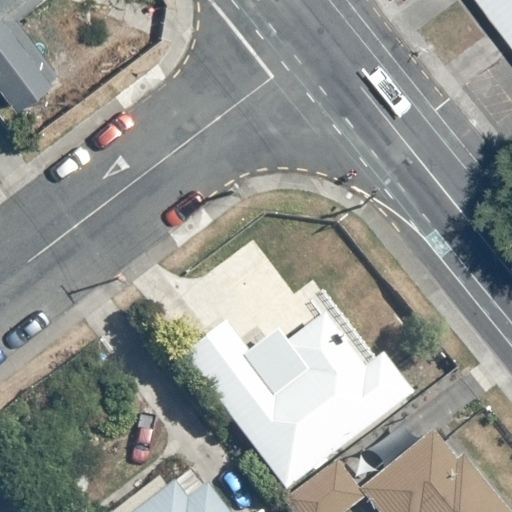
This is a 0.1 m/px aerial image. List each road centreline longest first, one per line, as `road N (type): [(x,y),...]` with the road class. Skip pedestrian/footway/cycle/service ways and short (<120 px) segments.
road 1 (residential): [(322,37),(0,288)]
road 2 (tertiary): [(322,37),(511,272)]
